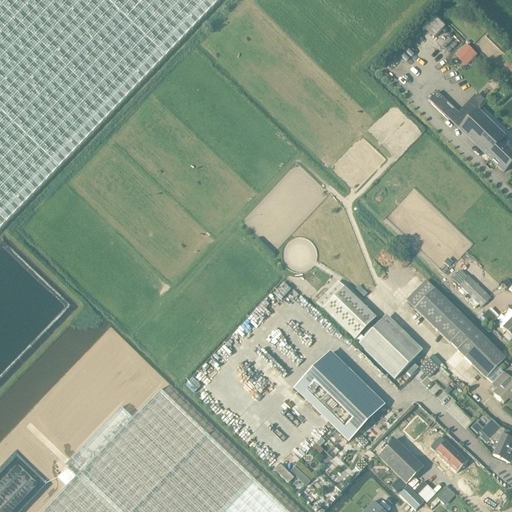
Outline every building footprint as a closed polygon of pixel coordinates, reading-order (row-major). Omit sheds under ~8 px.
[(0,0),(0,229),(219,0),(0,0)] [(466,46),(455,58),(464,67),(476,55),(466,46)] [(506,138),(469,103),(459,113),(438,93),(430,101),(504,173),(511,164),(511,149),(503,141),(506,138)] [(461,272),(452,281),(459,287),(455,290),(474,309),(478,305),(481,308),(490,299),(468,278),(467,278),(461,272)] [(375,319),(343,288),(322,310),(354,341),(375,319)] [(505,359),(434,288),(414,309),(485,379),(505,359)] [(511,310),(498,325),(503,329),(502,329),(511,338),(511,310)] [(416,358),(380,323),(358,345),(395,380),(416,358)] [(329,354),(294,390),(347,443),(383,406),(329,354)] [(511,395),(511,381),(504,373),(492,385),(497,389),(493,393),(503,404),(511,395)] [(285,511),(159,391),(41,511),(285,511)] [(491,420),(478,434),(482,437),(480,439),(485,444),(489,441),(493,444),(495,443),(498,444),(492,457),(509,464),(510,464),(508,463),(511,454),(511,441),(502,437),(504,431),(508,433),(508,432),(500,428),(491,420)] [(423,469),(394,441),(377,458),(406,486),(423,469)] [(414,511),(423,504),(407,487),(398,496),(414,511)] [(381,511),(372,503),(363,511),(381,511)]
